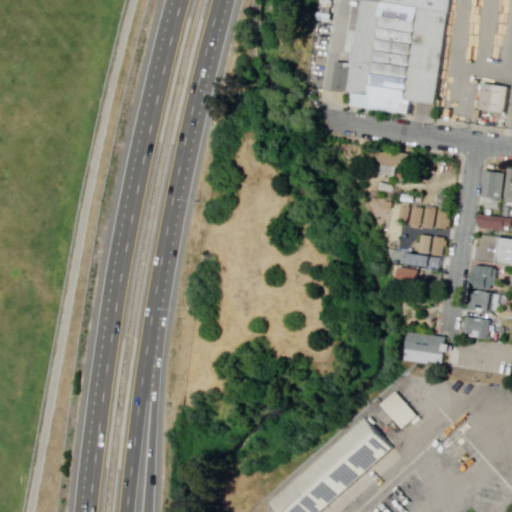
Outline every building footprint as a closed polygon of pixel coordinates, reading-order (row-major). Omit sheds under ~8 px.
[(342,63),(355,65),(365,0),(385,3),(385,0),(453,0),(439,106),(352,93),(351,95),(337,93),(342,63)] [(488,84),(511,87),(511,101),(510,114),(484,110),(488,84)] [(374,151),(415,156),(413,173),(372,167),(374,151)] [(490,174),(508,177),(503,205),(485,202),(490,174)] [(407,207),(414,209),(412,221),(404,220),(407,207)] [(419,208),(428,210),(425,227),(415,225),(419,208)] [(430,211),(440,213),(437,231),(427,230),(430,211)] [(443,214),(453,216),(450,234),(440,232),(443,214)] [(483,219),(511,222),(511,235),(481,232),(483,219)] [(427,237),(438,239),(436,256),(425,255),(427,237)] [(440,239),(451,240),(449,259),(446,259),(438,258),(440,239)] [(506,240),(511,240),(511,266),(502,265),(506,240)] [(428,262),(446,264),(445,272),(427,270),(428,262)] [(479,267),(502,270),(500,286),(494,285),(494,291),(476,289),(479,267)] [(403,270),(423,273),(421,287),(401,284),(403,270)] [(476,292),(504,296),(502,307),(498,306),(497,315),(473,312),(476,292)] [(471,318),(495,321),(493,341),(469,338),(471,318)] [(414,332),(451,338),(447,366),(410,361),(414,332)] [(406,431),(383,404),(398,392),(420,419),(406,431)] [(370,419),(398,450),(328,511),(282,511),(275,504),(370,419)]
